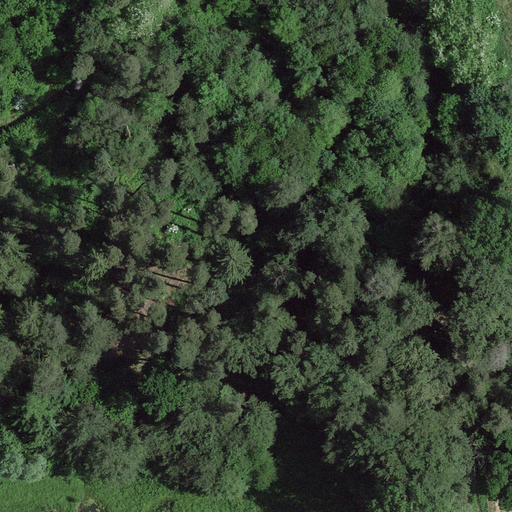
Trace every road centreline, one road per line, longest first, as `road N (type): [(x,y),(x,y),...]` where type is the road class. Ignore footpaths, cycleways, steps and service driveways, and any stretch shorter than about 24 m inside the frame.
road 1 (track): [(466,511),(416,256),(425,0)]
road 2 (track): [(445,511),(352,443),(238,379),(0,356)]
